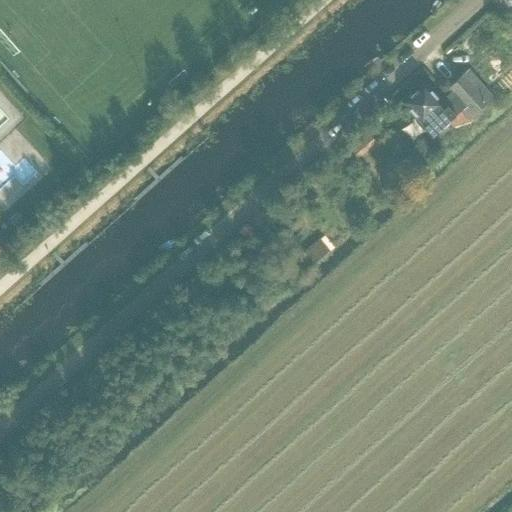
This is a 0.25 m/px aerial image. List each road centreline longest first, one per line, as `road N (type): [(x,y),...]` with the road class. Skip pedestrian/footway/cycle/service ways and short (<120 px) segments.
road 1 (unclassified): [(0,427),(377,90)]
road 2 (unclassified): [(0,295),(331,0)]
road 3 (residential): [(377,90),(484,0)]
